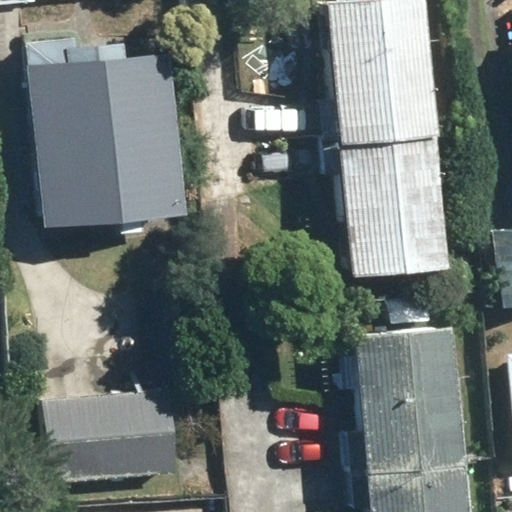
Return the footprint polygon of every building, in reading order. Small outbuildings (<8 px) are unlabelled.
[(408,0),(308,0),(330,272),(430,264),(408,0)] [(155,47),(12,59),(27,222),(170,209),(155,47)] [(511,227),(482,230),(489,297),(511,294),(511,227)] [(451,511),(436,320),(337,328),(351,511),(451,511)] [(511,345),(495,347),(503,455),(511,454),(511,345)] [(144,388),(33,398),(40,479),(151,469),(144,388)]
